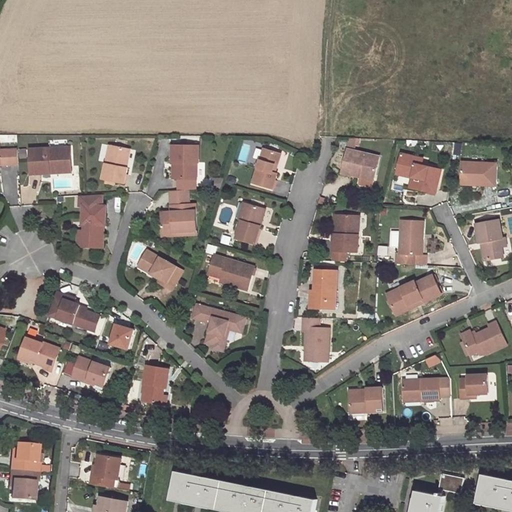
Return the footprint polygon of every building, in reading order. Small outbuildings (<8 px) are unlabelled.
[(127,166),(130,148),(112,144),(105,177),(108,178),(117,180),(126,182),(129,166),(127,166)] [(69,146),(30,148),(31,172),(49,171),(49,165),(70,165),(69,146)] [(190,146),(174,146),(174,163),(175,163),(179,163),(179,178),(198,178),(198,163),(200,163),(200,147),(198,147),(190,146)] [(0,162),(8,162),(8,148),(0,148),(0,162)] [(266,150),(256,183),(276,189),(281,175),(278,174),(276,173),(278,166),(281,166),(284,155),(266,150)] [(339,150),(334,173),(351,177),(352,173),(368,176),(372,157),(339,150)] [(411,177),(415,178),(413,188),(431,192),(436,169),(415,165),(410,164),(411,156),(395,153),(391,170),(408,173),(411,177)] [(469,182),(476,182),(476,185),(492,185),(493,163),(459,162),(458,179),(469,182)] [(405,187),(413,188),(415,178),(411,177),(407,177),(405,187)] [(163,232),(197,231),(196,205),(190,205),(189,190),(172,191),(173,207),(177,207),(177,212),(173,212),(162,213),(163,232)] [(104,195),(79,194),(79,206),(82,206),(82,224),(85,224),(85,229),(79,229),(79,240),(85,246),(105,246),(105,223),(108,223),(108,205),(104,205),(104,195)] [(250,204),(240,239),(259,244),(264,228),(262,227),(264,222),(266,222),(269,210),(250,204)] [(329,235),(328,251),(352,252),(354,216),(332,215),(332,235),(329,235)] [(472,223),(476,241),(480,241),(481,245),(480,246),(482,260),(501,257),(499,246),(505,245),(503,236),(500,236),(497,218),(472,223)] [(394,220),(393,253),(390,253),(390,264),(410,264),(411,254),(418,254),(418,241),(413,240),(413,221),(394,220)] [(152,273),(161,278),(167,282),(165,286),(172,290),(184,271),(148,250),(141,263),(154,270),(152,273)] [(224,278),(231,280),(230,284),(250,290),(257,268),(216,256),(210,274),(224,278)] [(140,266),(152,273),(154,270),(141,263),(140,266)] [(309,271),(308,291),(311,291),(310,309),(329,309),(330,272),(309,271)] [(389,312),(414,300),(416,305),(437,295),(428,276),(411,284),(410,281),(381,295),(389,312)] [(159,282),(165,286),(167,282),(161,278),(159,282)] [(74,301),(76,296),(57,290),(55,294),(74,301)] [(48,314),(98,331),(103,315),(88,310),(80,307),(81,304),(81,303),(74,301),(55,294),(48,314)] [(414,300),(389,312),(391,316),(416,305),(414,300)] [(227,333),(229,328),(241,331),(242,326),(246,325),(248,317),(197,304),(194,317),(215,322),(213,330),(210,330),(207,340),(215,343),(215,346),(225,349),(230,334),(227,333)] [(300,332),(301,363),(320,363),(319,353),(324,353),(323,329),(313,328),(313,318),(296,318),(296,332),(300,332)] [(485,354),(506,343),(495,320),(487,323),(489,327),(472,334),(469,328),(460,333),(463,339),(469,352),(470,353),(478,349),(480,353),(485,354)] [(130,349),(137,328),(117,321),(109,342),(130,349)] [(19,355),(44,365),(43,367),(51,370),(60,347),(27,334),(19,355)] [(459,341),(465,353),(469,352),(463,339),(459,341)] [(72,376),(86,382),(87,380),(104,386),(111,366),(80,355),(72,376)] [(147,365),(142,393),(143,393),(141,402),(160,405),(161,396),(163,387),(164,387),(165,382),(167,382),(169,369),(147,365)] [(287,381),(288,373),(278,372),(277,380),(287,381)] [(467,393),(474,393),(486,392),(485,373),(465,374),(465,378),(458,378),(458,398),(467,397),(467,393)] [(420,400),(437,399),(437,396),(449,395),(448,378),(400,380),(401,397),(420,396),(420,400)] [(347,413),(381,411),(380,388),(364,389),(364,392),(357,392),(347,393),(347,413)] [(36,447),(15,446),(15,451),(14,461),(10,461),(10,471),(31,473),(32,464),(35,464),(36,447)] [(94,465),(93,474),(89,474),(88,484),(109,487),(110,477),(115,477),(117,457),(95,455),(94,465)] [(12,491),(11,500),(33,502),(34,483),(31,483),(31,473),(10,471),(9,481),(13,482),(12,491)] [(314,511),(317,500),(178,471),(172,500),(229,511),(314,511)] [(464,480),(442,476),(439,492),(461,497),(464,480)] [(511,511),(511,482),(481,477),(476,506),(511,511)] [(441,511),(444,499),(416,493),(412,511),(441,511)] [(96,511),(123,511),(125,499),(99,496),(98,505),(96,511)]
